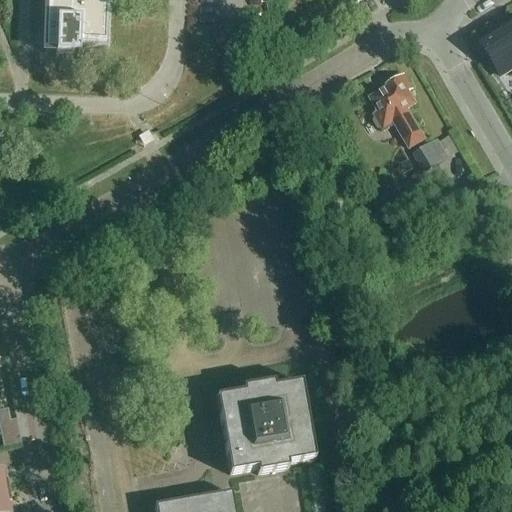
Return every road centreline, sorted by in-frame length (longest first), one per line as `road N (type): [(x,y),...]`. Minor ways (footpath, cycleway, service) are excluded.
road 1 (unclassified): [(433,28),(396,37),(37,248),(0,257)]
road 2 (residential): [(0,257),(21,323),(54,511)]
road 3 (unclassified): [(433,28),(511,163)]
